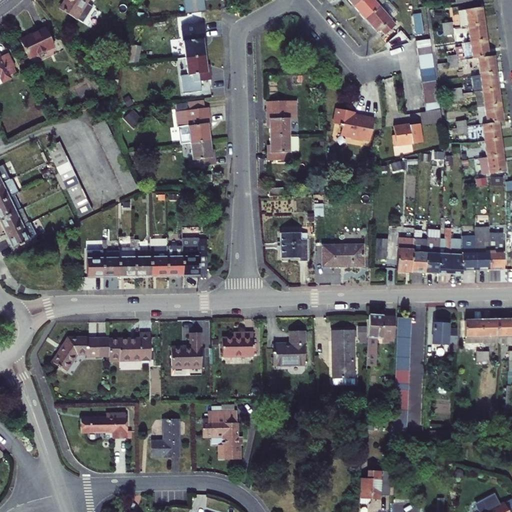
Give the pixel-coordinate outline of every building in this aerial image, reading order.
[(88,0),(67,0),(60,11),(77,22),(83,13),(81,11),(88,0)] [(367,0),(356,0),(348,8),(359,21),(374,8),(381,2),(378,0),(370,0),(369,2),(367,0)] [(374,8),(359,21),(371,35),(374,32),(379,38),(390,27),(374,8)] [(477,10),(454,13),(457,30),(463,29),(479,27),(477,10)] [(479,27),(463,29),(465,46),(481,44),(479,27)] [(200,50),(197,31),(175,34),(179,65),(198,62),(197,50),(200,50)] [(48,53),(41,36),(15,47),(23,64),(48,53)] [(427,43),(414,45),(415,52),(429,50),(427,43)] [(481,44),(465,46),(458,47),(460,63),(463,62),(483,60),(481,44)] [(429,50),(415,52),(416,59),(430,57),(429,50)] [(442,65),(451,64),(456,63),(455,51),(450,51),(451,58),(441,59),(442,65)] [(430,57),(416,59),(417,66),(431,65),(430,57)] [(483,60),(463,62),(465,79),(490,76),(488,59),(483,60)] [(8,76),(3,61),(0,62),(0,88),(4,87),(3,84),(8,82),(6,77),(8,76)] [(198,62),(179,65),(182,89),(204,86),(203,74),(200,75),(198,62)] [(432,70),(418,72),(419,80),(433,78),(432,70)] [(490,76),(465,79),(467,96),(492,93),(490,76)] [(433,78),(419,80),(420,87),(434,85),(433,78)] [(434,85),(420,87),(421,94),(436,92),(434,85)] [(436,92),(421,94),(422,101),(437,98),(436,92)] [(492,93),(467,96),(469,112),(494,109),(492,93)] [(437,98),(422,101),(423,108),(438,105),(437,98)] [(199,114),(198,105),(182,107),(184,116),(181,116),(183,132),(173,133),(175,149),(185,148),(204,146),(203,135),(205,134),(203,114),(199,114)] [(438,105),(423,108),(424,115),(439,113),(438,105)] [(294,106),(264,107),(265,128),(267,127),(268,140),(287,139),(287,127),(295,126),(294,106)] [(494,109),(469,112),(471,129),(473,129),(490,127),(496,126),(494,109)] [(343,117),(334,116),(331,130),(337,131),(337,133),(340,133),(338,141),(350,144),(352,146),(358,147),(361,146),(367,147),(371,125),(358,123),(358,124),(352,123),(353,119),(347,118),(345,119),(343,117)] [(130,197),(98,124),(86,129),(118,202),(130,197)] [(490,127),(473,129),(475,144),(492,142),(490,127)] [(406,130),(391,133),(392,142),(390,143),(392,153),(420,148),(417,130),(406,132),(406,130)] [(287,139),(268,140),(269,153),(266,153),(267,164),(288,163),(287,139)] [(492,142),(475,144),(477,160),(494,158),(492,142)] [(206,160),(204,146),(185,148),(188,173),(210,171),(209,160),(206,160)] [(85,215),(54,147),(41,152),(72,220),(85,215)] [(494,158),(477,160),(479,178),(496,176),(494,158)] [(470,161),(460,162),(461,169),(470,168),(470,161)] [(11,198),(6,186),(2,187),(0,188),(0,203),(8,200),(11,198)] [(285,189),(271,189),(272,201),(286,200),(285,189)] [(8,200),(0,203),(0,219),(14,214),(8,200)] [(14,214),(0,219),(0,237),(15,231),(21,228),(14,213),(14,214)] [(15,231),(0,237),(0,243),(4,252),(21,244),(15,231)] [(104,237),(96,238),(97,284),(112,284),(112,259),(101,259),(101,248),(104,248),(104,237)] [(409,279),(422,280),(424,246),(419,246),(420,237),(412,237),(411,246),(409,279)] [(96,238),(91,238),(91,259),(80,259),(80,266),(79,266),(80,284),(97,284),(96,238)] [(498,239),(485,239),(485,241),(486,276),(499,276),(498,239)] [(378,240),(377,257),(387,257),(387,240),(378,240)] [(299,264),(299,269),(306,269),(306,241),(280,241),(280,264),(299,264)] [(473,276),(486,276),(485,241),(472,241),(473,246),(473,276)] [(394,278),(409,279),(411,246),(404,245),(404,250),(396,249),(394,278)] [(435,280),(436,260),(437,247),(424,246),(422,280),(435,280)] [(459,277),(473,276),(473,246),(460,246),(460,262),(459,277)] [(435,280),(447,281),(449,247),(444,247),(443,260),(436,260),(435,280)] [(459,282),(459,277),(460,262),(453,261),(453,247),(449,247),(447,281),(459,282)] [(123,259),(112,259),(112,284),(128,283),(127,248),(122,248),(123,259)] [(132,248),(127,248),(128,283),(145,283),(144,258),(132,259),(132,248)] [(144,249),(144,258),(145,283),(161,282),(161,254),(161,248),(144,249)] [(195,254),(179,254),(179,282),(196,282),(196,279),(203,278),(203,249),(195,249),(195,254)] [(361,253),(320,253),(320,273),(361,273),(361,253)] [(161,254),(161,282),(179,282),(179,254),(161,254)] [(386,317),(371,316),(368,366),(378,366),(380,339),(385,339),(386,317)] [(412,319),(399,318),(394,439),(394,442),(407,442),(412,319)] [(494,339),(511,339),(510,322),(494,323),(494,339)] [(463,340),(478,339),(478,323),(463,323),(463,340)] [(494,339),(494,323),(478,323),(478,339),(494,339)] [(451,324),(438,324),(437,343),(450,344),(450,343),(452,343),(452,349),(458,349),(459,329),(451,329),(451,324)] [(349,333),(327,334),(329,392),(350,391),(349,333)] [(249,334),(230,335),(230,341),(218,341),(218,359),(250,358),(249,334)] [(300,334),(283,335),(283,347),(269,348),(269,369),(301,368),(300,334)] [(200,371),(198,336),(188,337),(188,349),(181,349),(181,351),(170,351),(170,372),(200,371)] [(106,344),(107,361),(107,365),(147,364),(146,338),(136,338),(136,343),(106,344)] [(66,343),(50,367),(62,377),(75,360),(84,359),(84,362),(107,361),(106,344),(106,343),(84,344),(84,343),(66,343)] [(103,421),(77,422),(78,436),(110,435),(110,443),(122,442),(122,435),(124,435),(124,421),(122,421),(122,416),(102,416),(103,421)] [(233,416),(205,417),(205,424),(199,424),(199,443),(222,442),(222,450),(216,450),(216,465),(237,465),(237,450),(240,450),(240,442),(234,442),(233,416)] [(174,425),(158,425),(158,445),(148,445),(148,462),(175,461),(174,425)] [(451,430),(431,429),(431,439),(451,440),(451,430)] [(394,439),(369,438),(368,456),(393,457),(394,442),(394,439)] [(362,483),(392,482),(393,466),(369,464),(369,473),(362,472),(362,483)] [(392,482),(362,483),(361,497),(369,498),(372,493),(381,493),(381,489),(392,489),(392,482)]
